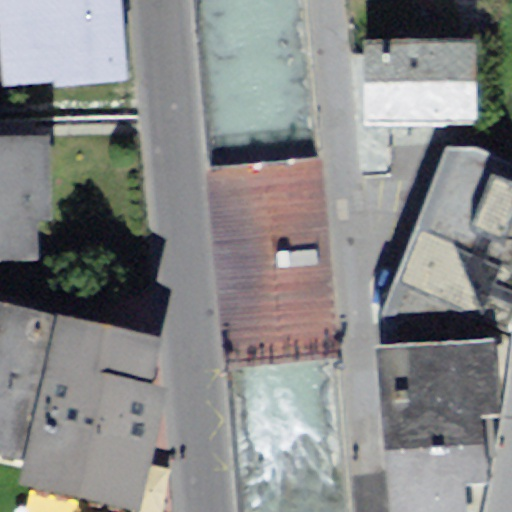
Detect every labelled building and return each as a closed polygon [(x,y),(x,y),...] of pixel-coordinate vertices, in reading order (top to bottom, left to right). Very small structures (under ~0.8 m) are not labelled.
[(0,0),(0,34),(84,32),(82,0),(0,0)] [(469,28),(359,34),(364,122),(474,117),(469,28)] [(39,119),(0,121),(0,245),(47,243),(39,119)] [(511,200),(511,170),(458,147),(410,249),(367,338),(488,329),(489,254),(511,200)] [(0,387),(16,323),(0,318),(0,387)] [(16,323),(0,387),(0,490),(73,511),(106,511),(136,380),(123,377),(129,352),(16,323)] [(488,329),(367,338),(378,511),(460,511),(458,485),(480,485),(473,410),(496,411),(488,329)]
